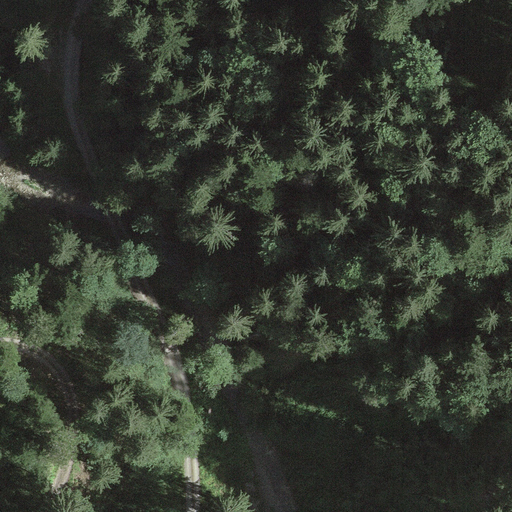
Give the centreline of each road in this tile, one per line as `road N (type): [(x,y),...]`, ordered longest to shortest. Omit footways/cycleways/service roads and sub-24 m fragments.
road 1 (track): [(188,511),(178,357),(66,96),(85,0)]
road 2 (track): [(0,338),(30,343),(51,360),(74,401),(73,447),(42,511)]
